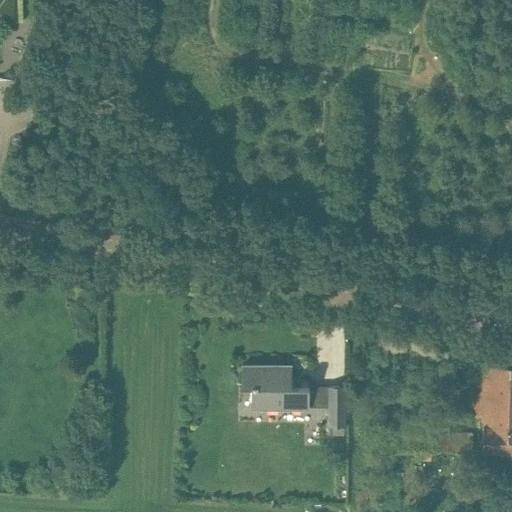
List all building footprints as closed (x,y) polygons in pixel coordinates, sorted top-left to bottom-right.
[(29,35),(16,76),(31,80),(44,40),(29,35)] [(511,450),(511,361),(469,361),(468,418),(483,419),(482,450),(511,450)] [(344,425),(344,405),(344,385),(309,385),(308,380),(291,380),(291,364),(242,364),(242,384),(242,385),(251,385),(251,406),(328,406),(328,425),(344,425)] [(474,450),(474,432),(396,431),(396,449),(474,450)] [(358,511),(366,511),(367,491),(357,491),(357,497),(356,497),(355,506),(359,506),(358,511)]
